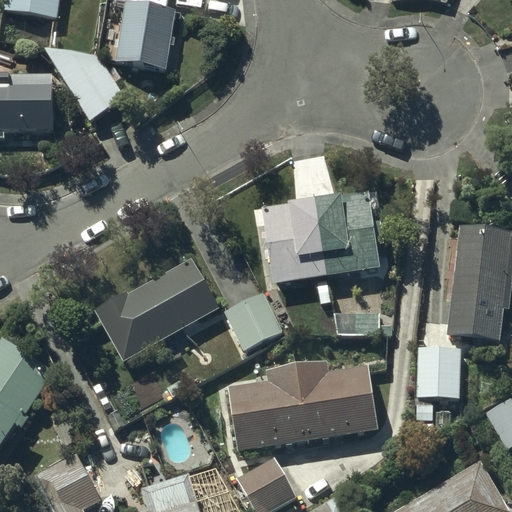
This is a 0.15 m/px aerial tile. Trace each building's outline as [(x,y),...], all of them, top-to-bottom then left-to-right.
[(60,0),(5,0),(4,15),(58,23),(60,0)] [(119,0),(118,11),(125,12),(116,68),(167,76),(176,16),(169,15),(170,0),(119,0)] [(97,62),(45,56),(91,128),(125,106),(97,62)] [(0,136),(54,137),(54,81),(0,80),(0,136)] [(264,214),(274,290),(382,275),(378,252),(384,251),(380,227),(374,228),(370,199),(264,214)] [(511,249),(511,240),(460,234),(447,340),(500,347),(504,314),(510,315),(511,295),(511,268),(510,268),(511,249)] [(95,317),(125,369),(220,315),(193,266),(130,301),(128,298),(95,317)] [(264,299),(225,318),(243,356),(283,338),(264,299)] [(334,320),(338,342),(393,342),(393,331),(382,331),(382,320),(334,320)] [(0,461),(55,380),(2,345),(0,347),(0,461)] [(462,356),(417,355),(415,426),(434,426),(434,404),(461,405),(462,356)] [(228,394),(238,458),(378,436),(368,372),(328,378),(326,369),(267,378),(269,387),(228,394)] [(511,408),(509,404),(483,420),(505,456),(511,452),(511,408)] [(55,432),(64,452),(85,443),(76,423),(55,432)] [(77,460),(34,482),(49,511),(92,511),(102,507),(77,460)] [(274,464),(237,484),(252,511),(280,511),(296,504),(274,464)] [(511,511),(511,509),(507,511),(503,511),(479,470),(408,511),(511,511)] [(199,511),(189,479),(142,494),(147,511),(199,511)] [(346,511),(340,502),(323,511),(346,511)]
